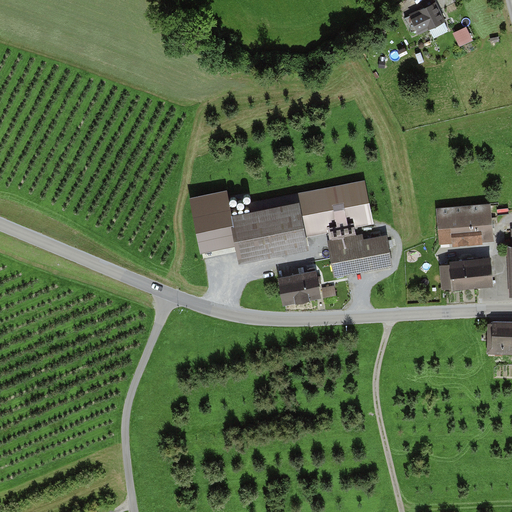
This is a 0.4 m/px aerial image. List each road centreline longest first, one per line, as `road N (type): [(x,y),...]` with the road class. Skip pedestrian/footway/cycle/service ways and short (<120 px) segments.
road 1 (residential): [(173,295),(273,320),(511,310)]
road 2 (residential): [(173,295),(126,420),(135,511)]
road 3 (track): [(401,511),(377,410),(393,316)]
road 4 (residential): [(0,224),(173,295)]
